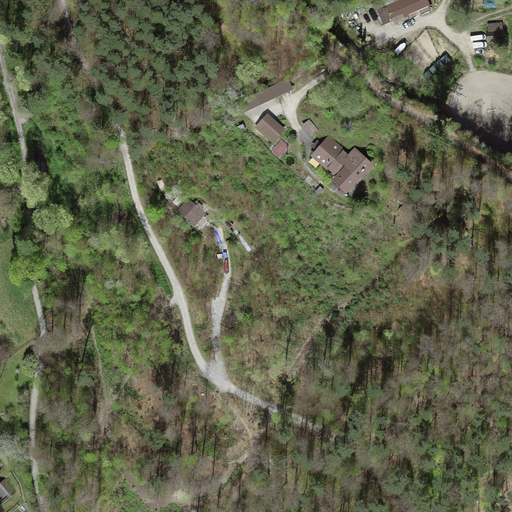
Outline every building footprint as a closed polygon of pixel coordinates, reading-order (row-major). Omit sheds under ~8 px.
[(427,0),(401,0),(386,7),(391,19),(429,3),(427,0)] [(485,31),(486,43),(505,41),(504,30),(502,30),(502,23),(487,24),(487,31),(485,31)] [(287,81),(274,86),(277,96),(291,91),(287,81)] [(236,104),(226,108),(229,115),(231,114),(237,111),(239,111),(236,104)] [(243,124),(237,111),(231,114),(236,126),(243,124)] [(266,115),(257,125),(274,140),(283,130),(266,115)] [(310,121),(304,126),(312,135),(318,131),(310,121)] [(272,151),(279,157),(290,144),(282,138),(272,151)] [(318,151),(314,156),(334,173),(343,163),(342,163),(348,156),(331,141),(323,145),(323,146),(319,142),(314,148),(318,151)] [(348,168),(338,179),(348,188),(371,164),(355,149),(348,156),(342,163),(343,163),(348,168)] [(191,203),(178,216),(194,230),(206,217),(191,203)]
